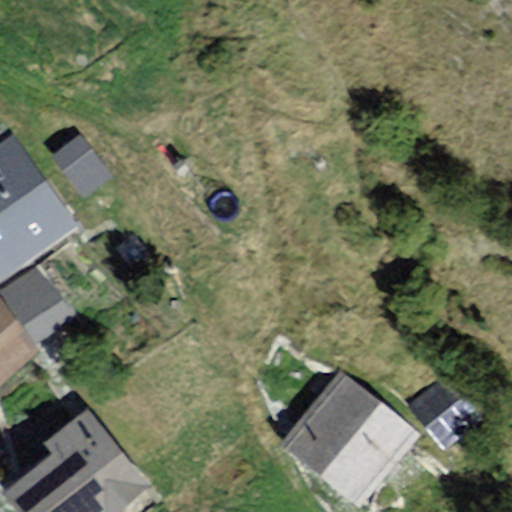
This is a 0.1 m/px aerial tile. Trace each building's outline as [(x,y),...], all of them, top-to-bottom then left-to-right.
[(8,138),(0,143),(0,271),(5,277),(74,226),(8,138)] [(83,142),(57,162),(89,201),(115,180),(83,142)] [(0,396),(43,357),(0,310),(0,396)] [(413,442),(337,385),(288,449),(365,506),(413,442)] [(118,511),(152,483),(84,406),(47,439),(55,448),(5,491),(23,511),(118,511)]
